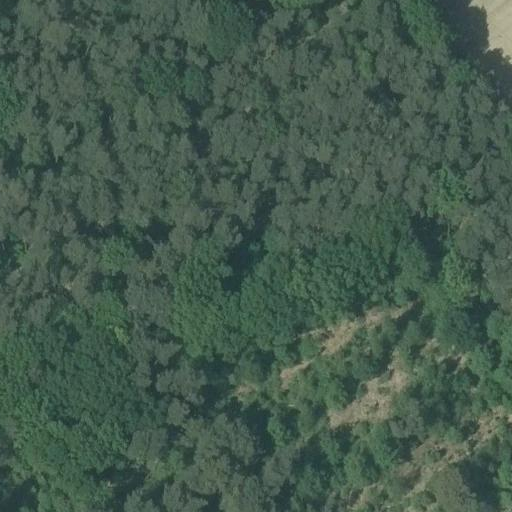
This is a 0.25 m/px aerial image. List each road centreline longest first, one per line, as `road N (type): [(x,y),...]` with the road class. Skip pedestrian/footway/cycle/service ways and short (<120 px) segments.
road 1 (track): [(0,392),(176,301),(430,224),(511,148)]
road 2 (track): [(0,149),(108,256),(176,301)]
road 3 (track): [(511,138),(422,0)]
road 4 (track): [(430,224),(511,348)]
